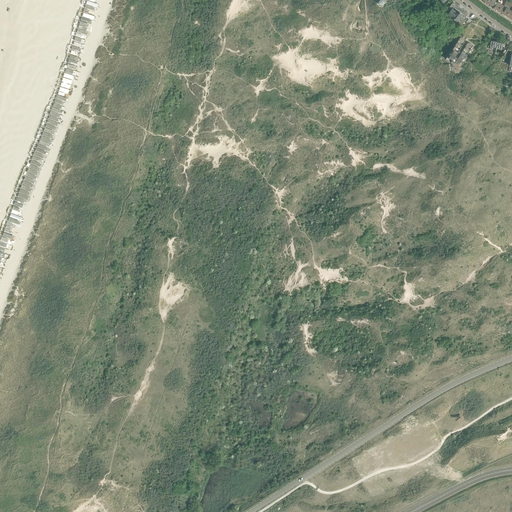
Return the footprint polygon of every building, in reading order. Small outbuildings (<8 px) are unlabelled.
[(484,0),(491,5),(511,18),(511,17),(511,10),(509,8),(510,6),(510,7),(511,4),(506,0),(504,3),(505,3),(504,5),(497,1),(495,0),(484,0)] [(354,23),(357,23),(360,11),(358,9),(358,8),(358,6),(359,3),(358,3),(357,2),(357,4),(356,5),(343,2),(339,17),(340,22),(350,25),(351,26),(350,28),(351,28),(352,29),(353,26),(354,24),(354,23)] [(446,11),(445,13),(447,15),(448,16),(451,18),(450,19),(461,28),(466,22),(468,24),(471,22),(472,21),(469,18),(466,16),(468,13),(453,2),(451,5),(446,11)] [(412,52),(414,43),(395,6),(382,12),(402,49),(410,54),(412,52)] [(90,20),(92,20),(93,16),(82,14),(80,21),(89,24),(90,20)] [(79,21),(75,33),(72,32),(71,35),(84,39),(86,32),(85,32),(87,24),(79,21)] [(81,49),(84,41),(73,37),(73,40),(71,39),(68,49),(67,49),(66,53),(77,56),(79,49),(81,49)] [(455,40),(445,56),(451,61),(453,58),(455,59),(455,58),(456,59),(454,62),(460,67),(471,51),(470,52),(469,52),(473,45),(468,42),(465,46),(462,45),(465,40),(460,37),(456,43),(455,42),(456,41),(455,40)] [(503,42),(498,41),(491,40),(490,48),(488,48),(487,54),(494,55),(496,47),(502,48),(503,42)] [(500,61),(500,63),(499,66),(502,68),(507,70),(507,68),(508,63),(504,62),(500,61)] [(451,77),(450,66),(450,65),(450,64),(449,64),(448,64),(429,65),(428,65),(427,66),(427,67),(428,78),(428,79),(429,79),(429,80),(430,80),(449,79),(450,79),(450,78),(451,78),(451,77)] [(63,68),(62,71),(73,76),(75,72),(63,68)] [(46,105),(17,202),(23,204),(24,201),(27,202),(38,164),(41,164),(42,161),(41,161),(50,131),(54,132),(57,123),(58,124),(59,120),(55,119),(61,101),(62,102),(64,97),(60,96),(61,92),(65,93),(70,75),(61,72),(51,103),(48,102),(47,105),(46,105)] [(272,156),(264,170),(269,172),(277,159),(272,156)] [(279,160),(277,159),(269,172),(271,173),(279,160)] [(281,182),(285,176),(281,173),(277,179),(281,182)] [(12,207),(10,213),(15,215),(18,208),(20,209),(22,205),(14,202),(11,207),(12,207)] [(480,218),(483,219),(485,219),(485,220),(487,219),(487,218),(489,214),(487,210),(481,208),(478,214),(480,218)] [(12,232),(15,216),(7,214),(1,243),(7,244),(8,235),(9,231),(12,232)]
